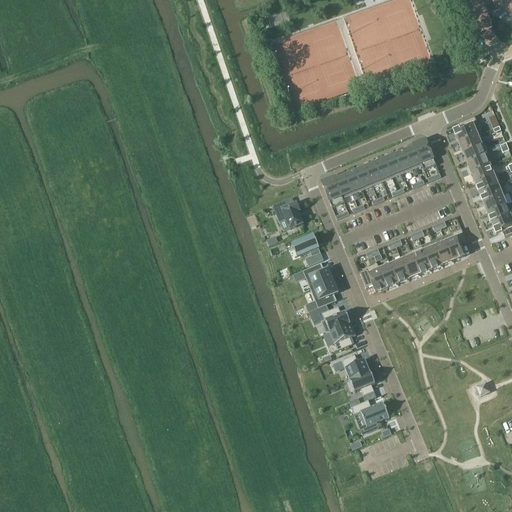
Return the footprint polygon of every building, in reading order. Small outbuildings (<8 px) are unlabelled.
[(459,128),(453,130),(459,145),(483,135),(475,117),(458,124),(459,128)] [(483,135),(459,145),(463,155),(487,145),(483,135)] [(426,141),(413,146),(414,149),(422,168),(424,172),(436,167),(426,141)] [(487,145),(463,155),(467,165),(487,157),(491,155),(487,145)] [(414,149),(404,153),(412,172),(422,168),(414,149)] [(404,153),(395,157),(402,176),(412,172),(404,153)] [(395,157),(385,161),(392,180),(402,176),(395,157)] [(487,157),(467,165),(472,175),(491,167),(487,157)] [(385,161),(375,165),(382,184),(392,180),(385,161)] [(375,165),(365,169),(373,188),(382,184),(375,165)] [(491,167),(472,175),(476,185),(495,177),(499,175),(498,174),(495,175),(491,167)] [(365,169),(355,174),(363,192),(373,188),(365,169)] [(355,174),(345,178),(353,196),(363,192),(355,174)] [(495,177),(476,185),(480,195),(503,185),(499,175),(495,177)] [(345,178),(335,182),(343,200),(353,196),(345,178)] [(334,179),(322,184),(332,210),(345,205),(343,200),(335,182),(334,179)] [(503,185),(480,195),(484,205),(504,197),(507,195),(503,185)] [(504,197),(484,205),(488,215),(508,207),(504,197)] [(289,201),(273,207),(275,213),(281,210),(290,231),(304,225),(299,212),(300,211),(297,203),(291,206),(289,201)] [(508,207),(488,215),(492,225),(511,217),(511,216),(511,212),(509,206),(508,207)] [(511,216),(511,217),(492,225),(497,236),(503,233),(505,239),(511,236),(511,216)] [(438,225),(432,228),(435,233),(441,231),(438,225)] [(454,238),(445,242),(454,262),(466,257),(462,245),(467,243),(461,230),(452,234),(454,238)] [(422,232),(416,234),(419,240),(425,238),(422,232)] [(416,234),(410,237),(413,242),(419,240),(416,234)] [(314,236),(292,245),(297,259),(310,254),(312,257),(305,260),(308,268),(324,262),(323,261),(322,261),(320,256),(321,256),(319,250),(314,236)] [(400,241),(394,244),(396,249),(402,247),(400,241)] [(445,242),(434,246),(443,267),(454,262),(445,242)] [(394,244),(388,246),(390,252),(396,249),(394,244)] [(434,246),(423,251),(431,271),(443,267),(434,246)] [(422,248),(411,252),(411,254),(420,276),(431,271),(423,251),(422,248)] [(378,250),(372,253),(374,258),(380,256),(378,250)] [(372,253),(366,255),(368,261),(374,258),(372,253)] [(411,254),(400,258),(401,260),(409,280),(420,276),(411,254)] [(401,260),(390,265),(398,285),(409,280),(401,260)] [(320,265),(294,277),(296,283),(306,279),(311,291),(333,282),(328,270),(323,272),(320,265)] [(390,265),(379,269),(387,290),(398,285),(390,265)] [(367,270),(359,273),(366,289),(373,287),(376,294),(387,290),(379,269),(368,274),(367,270)] [(316,303),(306,307),(309,314),(336,303),(333,296),(338,294),(333,282),(311,291),(316,303)] [(324,321),(321,322),(326,335),(330,334),(351,325),(345,312),(341,314),(338,308),(322,315),(324,321)] [(351,325),(330,334),(334,345),(335,345),(338,352),(353,346),(350,338),(355,336),(351,325)] [(355,357),(342,362),(350,381),(370,373),(366,361),(358,364),(355,357)] [(370,373),(350,381),(355,392),(361,390),(363,397),(374,392),(371,386),(375,384),(370,373)] [(486,384),(476,388),(481,398),(491,394),(486,384)] [(368,402),(352,409),(354,415),(361,413),(367,428),(389,419),(382,404),(371,408),(368,402)] [(362,448),(360,442),(351,446),(353,452),(362,448)]
